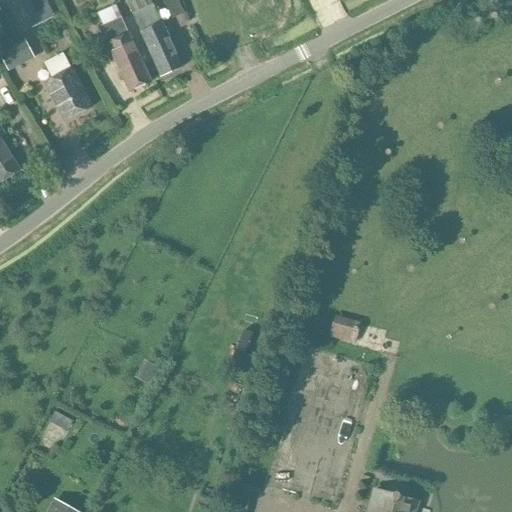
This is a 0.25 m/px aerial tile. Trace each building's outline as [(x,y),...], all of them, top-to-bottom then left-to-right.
[(52,22),(41,0),(15,0),(32,32),(52,22)] [(182,68),(162,24),(150,0),(125,0),(141,33),(161,77),(182,68)] [(151,83),(129,35),(116,5),(97,14),(102,26),(100,27),(108,45),(130,93),(151,83)] [(0,47),(2,50),(0,51),(0,56),(8,73),(35,59),(25,40),(18,43),(2,11),(0,12),(0,47)] [(92,108),(72,70),(63,53),(43,64),(52,81),(45,84),(66,122),(92,108)] [(0,183),(20,172),(0,139),(0,183)] [(360,323),(334,316),(328,338),(355,345),(360,323)] [(235,360),(242,363),(252,333),(245,331),(235,360)] [(142,371),(153,377),(157,369),(146,363),(142,371)] [(418,511),(421,502),(372,489),(365,511),(418,511)] [(46,511),(77,511),(54,499),(46,511)]
